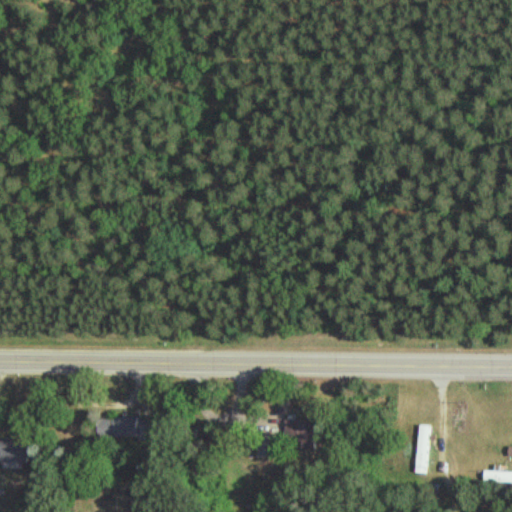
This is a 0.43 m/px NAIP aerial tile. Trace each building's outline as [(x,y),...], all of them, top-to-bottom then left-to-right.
[(99,419),(100,442),(155,440),(155,420),(139,421),(139,418),(99,419)] [(320,420),(292,420),(292,448),(320,448),(320,420)] [(417,473),(427,473),(430,425),(419,424),(417,473)] [(265,435),(263,455),(274,456),(276,436),(265,435)] [(0,459),(30,460),(30,438),(1,438),(1,437),(0,437),(0,459)] [(511,471),(485,472),(485,482),(511,482),(511,471)]
